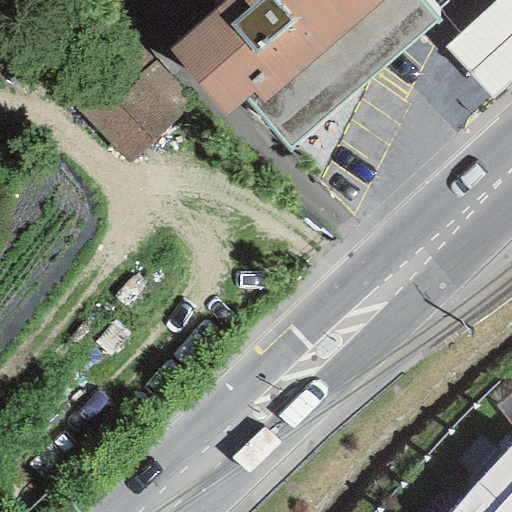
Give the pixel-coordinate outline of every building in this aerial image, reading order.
[(226,0),(168,49),(226,117),(244,101),(286,150),(438,21),(420,0),(226,0)] [(511,2),(510,0),(496,0),(443,48),(491,102),(511,82),(511,2)] [(138,44),(68,102),(109,147),(127,165),(180,114),(166,100),(177,91),(138,44)] [(511,445),(452,511),(492,511),(511,490),(511,445)] [(511,511),(511,490),(492,511),(511,511)]
